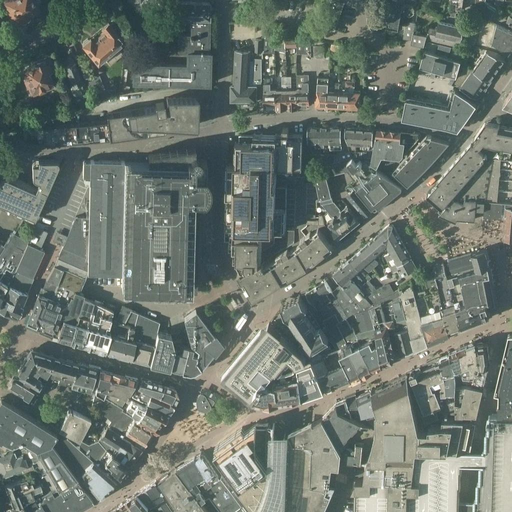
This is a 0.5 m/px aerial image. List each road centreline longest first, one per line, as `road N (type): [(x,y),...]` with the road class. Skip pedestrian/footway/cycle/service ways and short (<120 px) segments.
road 1 (residential): [(464,141),(343,252),(255,315),(217,250),(215,134)]
road 2 (residential): [(221,118),(385,120),(464,141)]
road 3 (residential): [(0,133),(30,149),(215,134)]
road 4 (unknown): [(128,145),(98,164),(101,209),(164,201),(156,159),(137,150)]
